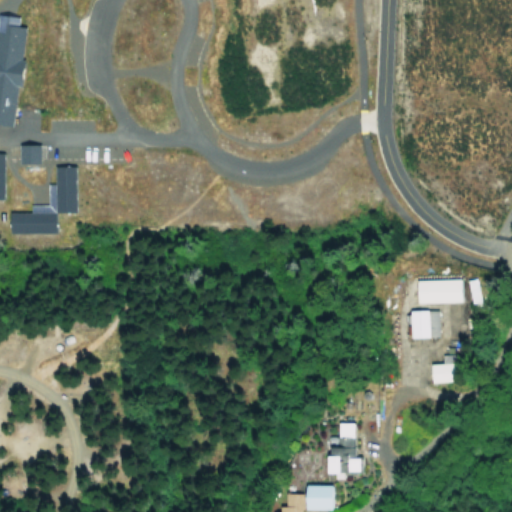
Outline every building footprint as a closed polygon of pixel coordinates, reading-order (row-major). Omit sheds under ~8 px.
[(0,120),(11,122),(26,20),(0,16),(0,120)] [(19,142),(37,142),(37,161),(19,161),(19,142)] [(55,207),(55,160),(76,160),(76,207),(55,207)] [(7,209),(54,210),(53,231),(7,230),(7,209)] [(455,278),(408,279),(409,302),(455,301),(455,278)] [(432,310),(403,310),(403,337),(433,336),(432,310)] [(423,363),(423,381),(444,381),(444,363),(423,363)] [(318,473),(355,473),(355,458),(349,458),(349,422),(332,422),(332,436),(323,436),(323,442),(329,442),(328,455),(318,455),(318,473)] [(297,511),(297,509),(330,509),(330,485),(299,485),(299,493),(280,493),(280,511),(276,511),(297,511)]
